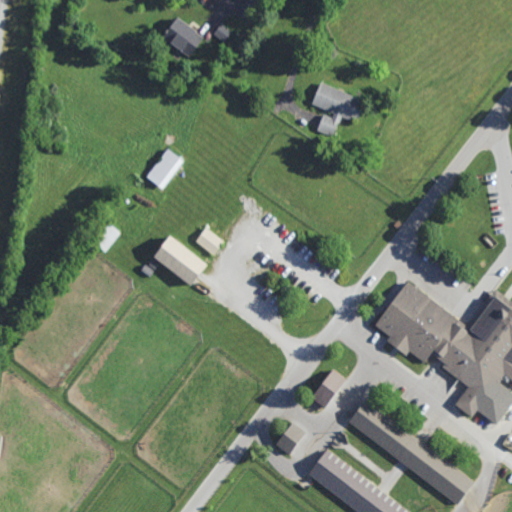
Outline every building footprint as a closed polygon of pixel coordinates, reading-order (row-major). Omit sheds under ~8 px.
[(191,55),(164,36),(178,15),(205,35),(191,55)] [(225,40),(214,33),(221,23),(232,30),(225,40)] [(359,119),(352,116),(350,121),(340,117),(338,121),(340,121),(335,134),(318,127),(323,114),(333,119),(335,114),(311,104),(320,82),(358,98),(357,101),(366,104),(359,119)] [(163,189),(147,177),(168,148),(184,160),(163,189)] [(105,252),(93,243),(109,223),(121,232),(105,252)] [(214,256),(196,241),(206,227),(225,242),(214,256)] [(192,287),(155,258),(171,237),(209,266),(192,287)] [(155,269),(149,265),(153,259),(159,264),(155,269)] [(185,293),(164,277),(168,272),(189,289),(185,293)] [(181,299),(160,283),(163,278),(185,294),(181,299)] [(471,329),(500,292),(511,301),(511,379),(506,375),(472,418),(456,406),(469,389),(443,368),(447,363),(435,353),(426,365),(410,352),(407,357),(388,342),(390,338),(375,326),(410,281),(471,329)] [(347,381),(326,408),(312,397),(333,370),(347,381)] [(459,503),(349,421),(365,400),(475,482),(459,503)] [(290,453),(277,443),(292,423),(306,433),(290,453)] [(410,511),(359,511),(308,473),(327,448),(410,511)]
